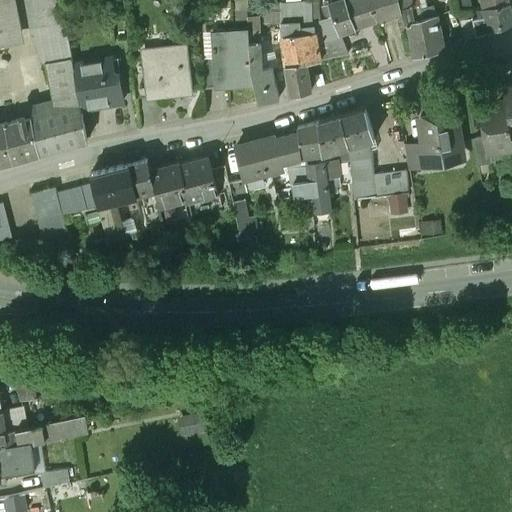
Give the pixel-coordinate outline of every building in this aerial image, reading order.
[(14,0),(0,0),(0,45),(22,41),(14,0)] [(62,0),(25,0),(31,32),(66,26),(66,21),(62,0)] [(256,5),(255,0),(247,0),(248,30),(249,43),(256,43),(255,39),(261,39),(259,5),(256,5)] [(346,0),(323,7),(327,19),(333,17),(337,27),(340,35),(356,29),(346,0)] [(369,0),(346,0),(356,29),(377,22),(369,0)] [(369,0),(377,22),(401,14),(398,0),(369,0)] [(434,17),(422,20),(418,6),(416,0),(398,0),(401,14),(405,27),(407,26),(413,59),(444,52),(437,19),(434,17)] [(468,0),(456,0),(459,11),(460,11),(471,10),(468,0)] [(507,0),(481,0),(484,10),(508,6),(507,0)] [(291,36),(290,2),(281,2),(281,4),(281,25),(282,37),(291,36)] [(281,4),(264,3),(265,24),(281,25),(281,4)] [(511,21),(508,6),(484,10),(484,12),(477,13),(478,18),(472,20),(476,37),(488,33),(511,23),(511,21)] [(66,26),(31,32),(44,63),(72,56),(66,26)] [(337,27),(316,33),(320,61),(347,56),(340,35),(337,27)] [(248,30),(212,32),(213,55),(215,83),(224,82),(225,88),(251,86),(249,43),(248,30)] [(291,36),(282,37),(286,67),(307,63),(320,61),(316,33),(291,36)] [(272,67),(263,69),(261,39),(255,39),(256,43),(249,43),(251,72),(258,105),(279,100),(272,67)] [(186,44),(153,48),(153,55),(143,56),(147,92),(148,97),(173,94),(172,89),(191,87),(186,44)] [(213,55),(199,55),(203,83),(215,83),(213,55)] [(72,56),(44,63),(57,111),(16,122),(24,160),(87,142),(81,109),(73,64),(72,56)] [(115,56),(73,64),(81,109),(123,102),(115,56)] [(143,56),(130,58),(134,94),(147,92),(143,56)] [(307,63),(286,67),(291,97),(312,92),(307,63)] [(511,86),(503,88),(505,103),(506,103),(511,136),(511,86)] [(505,103),(481,107),(486,136),(489,151),(490,151),(511,147),(511,136),(506,103),(505,103)] [(365,109),(341,116),(348,147),(357,145),(373,140),(365,109)] [(453,113),(421,118),(425,141),(425,142),(428,162),(429,162),(452,158),(450,148),(459,146),(462,142),(460,132),(456,129),(453,113)] [(341,116),(318,123),(322,154),(348,147),(341,116)] [(0,125),(0,165),(24,160),(16,122),(0,125)] [(298,134),(275,141),(274,138),(236,148),(244,179),(282,169),(281,163),(287,161),(289,169),(294,190),(295,198),(301,197),(304,217),(312,216),(311,209),(329,207),(326,189),(322,154),(318,123),(298,128),(298,134)] [(486,136),(474,137),(479,165),(492,163),(490,151),(489,151),(486,136)] [(425,141),(405,145),(409,169),(429,166),(429,162),(428,162),(425,142),(425,141)] [(363,153),(357,145),(348,147),(351,172),(366,171),(363,153)] [(200,160),(179,165),(189,201),(190,203),(219,195),(218,191),(212,170),(210,163),(201,165),(200,160)] [(147,161),(128,165),(136,196),(155,191),(150,171),(147,161)] [(179,163),(150,171),(155,191),(158,203),(160,209),(189,201),(179,165),(179,163)] [(128,165),(91,175),(93,184),(99,206),(98,206),(98,207),(106,237),(123,234),(120,224),(114,221),(113,221),(108,203),(127,198),(136,196),(128,165)] [(225,166),(212,170),(218,191),(229,187),(225,166)] [(54,189),(31,194),(43,242),(66,236),(61,216),(98,207),(98,206),(99,206),(93,184),(56,194),(54,189)] [(392,193),(394,213),(413,211),(410,190),(392,193)] [(245,193),(231,195),(237,223),(255,220),(253,207),(248,208),(245,193)] [(136,196),(127,198),(132,220),(120,224),(123,234),(133,232),(135,238),(144,232),(136,196)] [(158,203),(142,208),(146,224),(162,220),(160,209),(158,203)] [(0,241),(12,239),(3,204),(0,204),(0,241)] [(31,372),(14,375),(21,399),(38,397),(31,372)] [(1,410),(0,409),(0,444),(18,442),(16,428),(4,431),(1,410)] [(184,409),(184,429),(215,430),(215,409),(184,409)] [(82,414),(42,422),(45,438),(86,431),(82,414)] [(0,444),(0,481),(7,481),(5,468),(35,463),(31,441),(45,438),(42,422),(16,428),(18,442),(0,444)] [(67,466),(41,470),(43,486),(69,480),(67,466)] [(20,491),(7,494),(9,511),(25,508),(20,491)]
